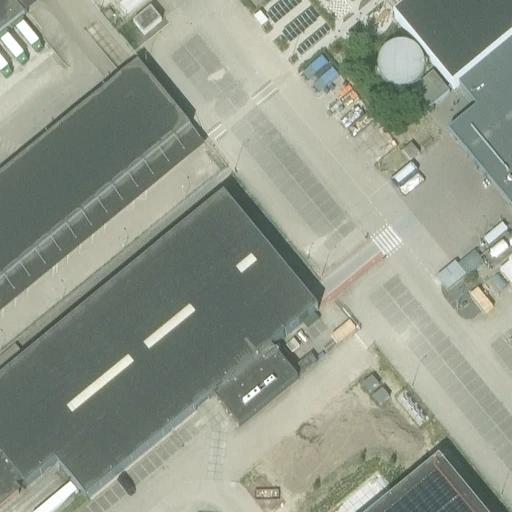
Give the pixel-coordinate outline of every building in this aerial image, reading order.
[(0,0),(0,37),(24,18),(9,0),(0,0)] [(511,0),(415,0),(417,1),(394,20),(452,91),(458,87),(476,109),(447,133),(448,133),(511,211),(511,0)] [(150,10),(132,25),(143,38),(160,23),(150,10)] [(432,76),(411,94),(426,113),(448,95),(432,76)] [(106,91),(0,178),(0,284),(188,129),(189,129),(162,96),(131,122),(106,91)] [(85,502),(212,398),(238,430),(297,382),(271,350),(317,312),(223,197),(0,380),(0,510),(18,496),(14,491),(21,486),(25,490),(55,466),(85,502)] [(479,511),(438,462),(377,511),(479,511)]
